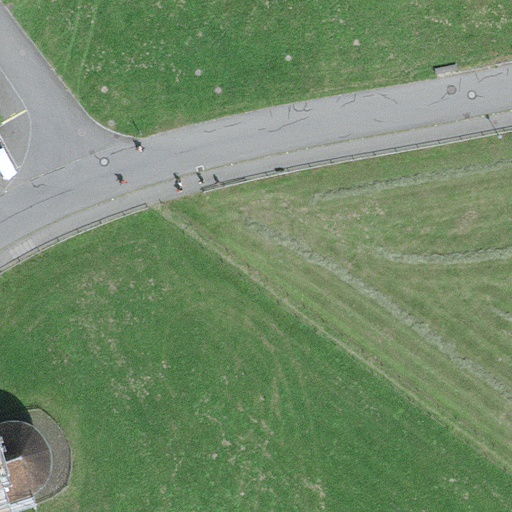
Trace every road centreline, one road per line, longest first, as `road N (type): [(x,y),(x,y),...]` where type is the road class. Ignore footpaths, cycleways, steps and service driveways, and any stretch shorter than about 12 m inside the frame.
road 1 (tertiary): [(0,224),(90,177),(511,85)]
road 2 (unknown): [(0,23),(90,177)]
